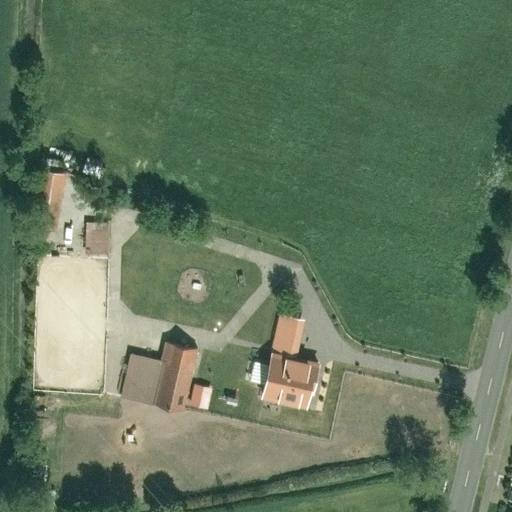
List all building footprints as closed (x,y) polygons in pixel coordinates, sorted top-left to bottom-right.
[(58,228),(64,169),(38,167),(32,226),(58,228)] [(109,253),(111,219),(86,218),(85,252),(109,253)] [(25,311),(23,328),(40,330),(42,313),(25,311)] [(295,358),(304,320),(280,314),(271,353),(295,358)] [(123,395),(151,401),(151,404),(183,411),(183,408),(196,347),(164,340),(159,361),(131,355),(123,395)] [(271,353),(262,393),(308,404),(318,363),(295,358),(271,353)] [(212,385),(195,381),(190,406),(207,409),(212,385)]
